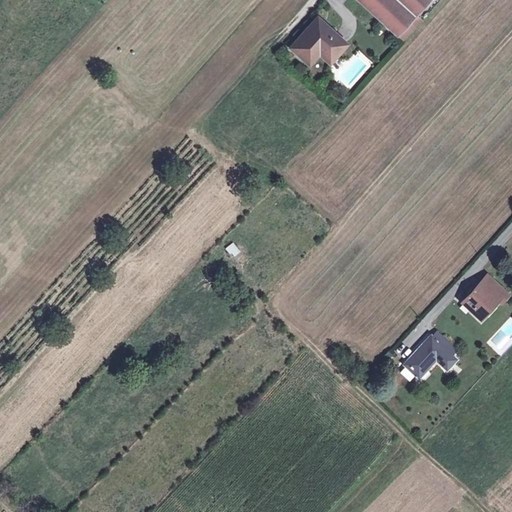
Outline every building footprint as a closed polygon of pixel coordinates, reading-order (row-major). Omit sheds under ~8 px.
[(356,0),(357,0),(396,36),(429,0),(356,0)] [(324,46),(334,55),(346,43),(317,17),(290,48),(308,63),(318,53),(324,46)] [(324,46),(318,53),(328,61),(334,55),(324,46)] [(232,258),(241,253),(234,242),(226,247),(232,258)] [(463,302),(480,318),(497,299),(501,303),(509,295),(487,275),(463,302)] [(437,330),(431,336),(452,355),(458,349),(437,330)] [(452,355),(431,336),(405,364),(418,378),(436,359),(447,368),(456,359),(452,355)] [(401,372),(410,382),(416,376),(406,367),(401,372)]
